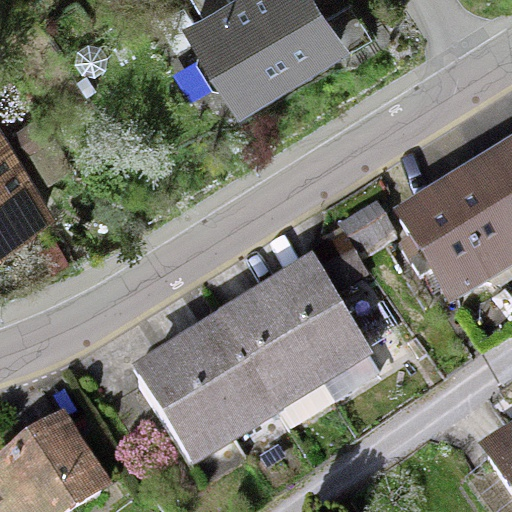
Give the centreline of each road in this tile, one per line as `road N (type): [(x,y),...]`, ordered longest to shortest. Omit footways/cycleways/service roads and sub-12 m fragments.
road 1 (tertiary): [(0,364),(74,332),(472,71)]
road 2 (residential): [(511,378),(325,511)]
